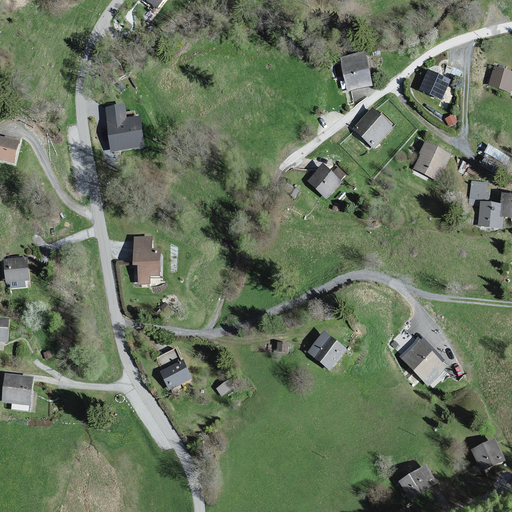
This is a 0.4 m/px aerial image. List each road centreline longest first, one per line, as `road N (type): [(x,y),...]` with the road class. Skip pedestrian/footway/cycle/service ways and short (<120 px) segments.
road 1 (residential): [(199,511),(191,472),(124,352),(82,143),(81,76),(97,28),(121,0)]
road 2 (track): [(206,334),(257,322),(356,276),(511,306)]
road 3 (residential): [(281,172),(429,56),(511,28)]
road 4 (track): [(206,334),(242,241),(281,172)]
